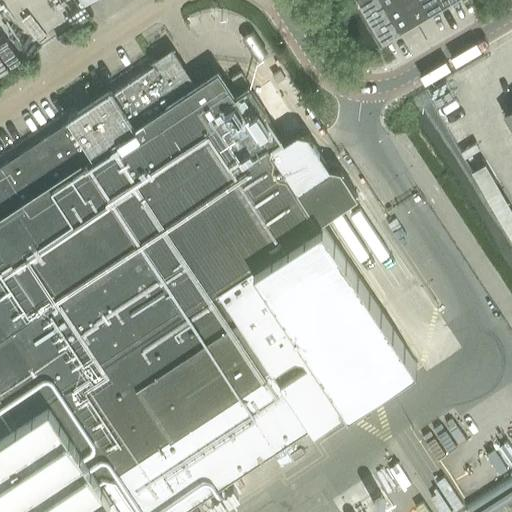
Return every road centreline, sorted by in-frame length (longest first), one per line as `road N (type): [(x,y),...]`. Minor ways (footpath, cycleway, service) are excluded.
road 1 (unknown): [(511,313),(463,371),(280,511)]
road 2 (unclassified): [(275,0),(321,66),(373,87),(399,81),(511,15)]
road 3 (unclassified): [(0,109),(166,0)]
